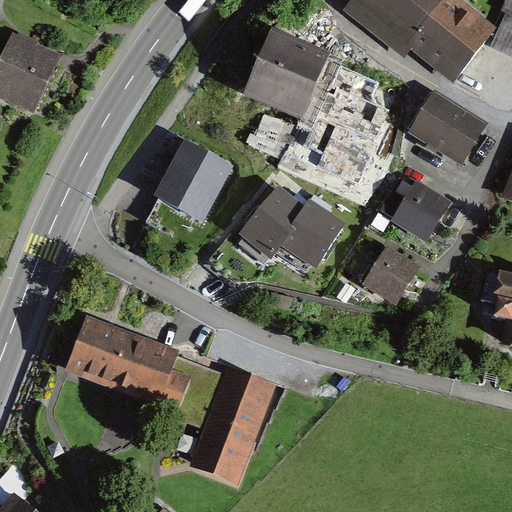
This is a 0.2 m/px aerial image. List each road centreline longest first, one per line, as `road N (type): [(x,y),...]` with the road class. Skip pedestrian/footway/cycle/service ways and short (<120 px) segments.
road 1 (residential): [(50,231),(303,353),(511,403)]
road 2 (secondary): [(189,0),(120,96),(50,231)]
road 3 (secondary): [(50,231),(0,362)]
